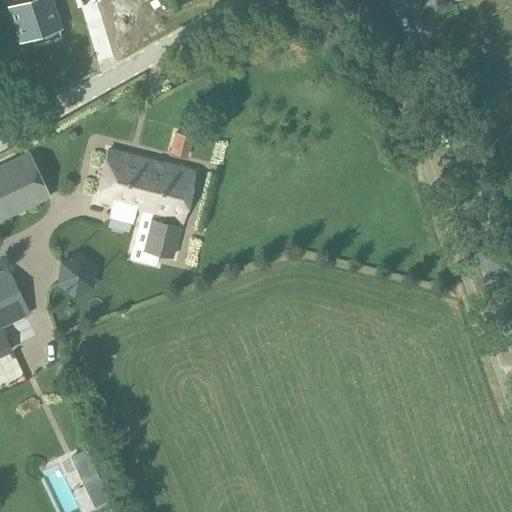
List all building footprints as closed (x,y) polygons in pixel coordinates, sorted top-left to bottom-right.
[(62,35),(50,0),(25,0),(27,5),(19,7),(23,20),(15,23),(21,40),(29,37),(30,40),(41,37),(43,42),(62,35)] [(194,137),(175,132),(170,154),(189,158),(194,137)] [(195,173),(111,150),(97,202),(152,216),(148,230),(155,232),(150,252),(171,257),(180,224),(182,224),(195,173)] [(28,152),(0,165),(0,222),(50,198),(28,152)] [(95,267),(78,255),(60,263),(57,283),(74,296),(93,288),(95,267)] [(0,328),(30,315),(7,269),(0,272),(0,328)] [(166,284),(149,287),(152,307),(168,305),(166,284)] [(90,500),(106,493),(85,449),(69,457),(90,500)]
